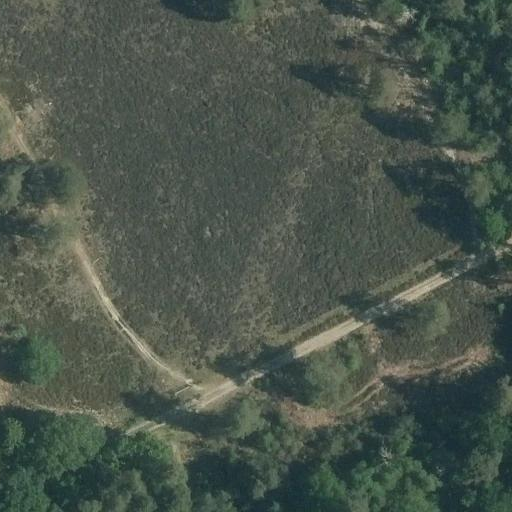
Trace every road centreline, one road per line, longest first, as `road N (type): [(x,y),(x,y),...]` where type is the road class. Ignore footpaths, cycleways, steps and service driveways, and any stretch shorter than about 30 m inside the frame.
road 1 (track): [(484,252),(201,398)]
road 2 (track): [(201,398),(0,499)]
